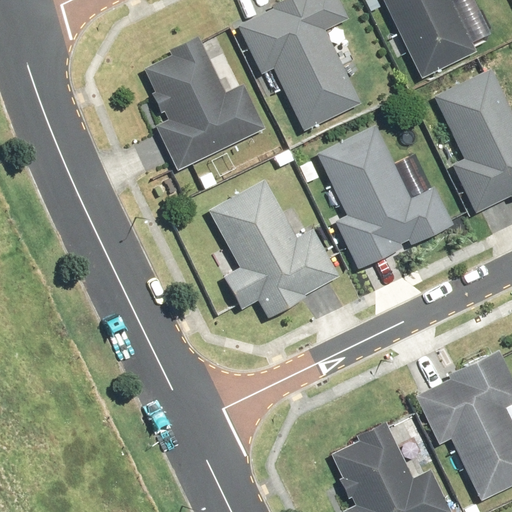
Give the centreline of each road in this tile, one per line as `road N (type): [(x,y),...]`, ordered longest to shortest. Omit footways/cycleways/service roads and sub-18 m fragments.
road 1 (residential): [(191,424),(57,146),(14,28)]
road 2 (residential): [(191,424),(511,270)]
